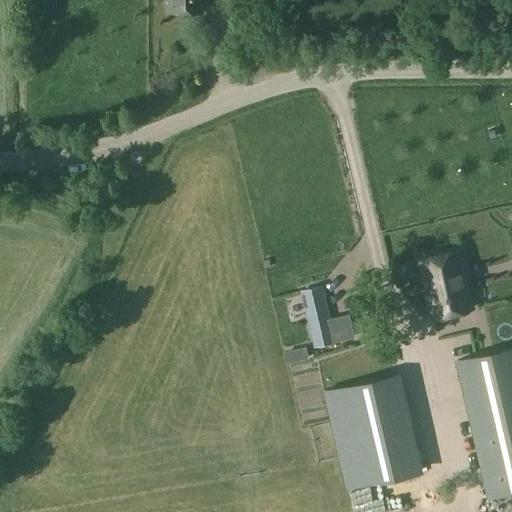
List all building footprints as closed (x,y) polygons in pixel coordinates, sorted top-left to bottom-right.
[(201,10),(200,0),(168,0),(168,9),(201,10)] [(419,254),(433,318),(473,309),(458,246),(419,254)] [(321,286),(302,291),(315,343),(334,338),(329,318),(321,286)] [(511,347),(457,360),(488,496),(511,490),(511,347)] [(391,425),(429,416),(413,352),(376,361),(391,425)] [(327,439),(361,436),(355,367),(320,370),(327,439)] [(408,448),(344,464),(348,487),(414,471),(408,448)]
